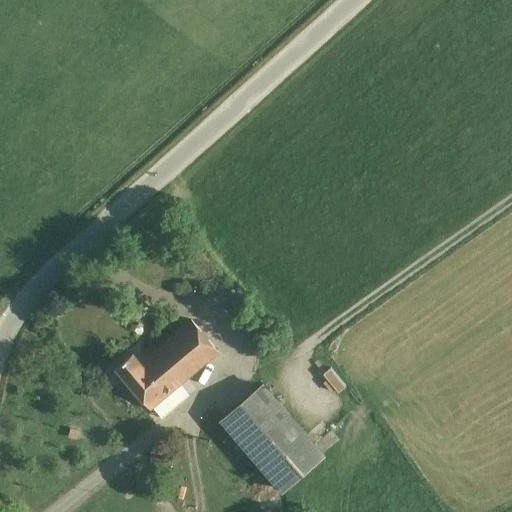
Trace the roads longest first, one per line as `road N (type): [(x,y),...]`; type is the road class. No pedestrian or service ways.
road 1 (tertiary): [(0,344),(46,276),(358,0)]
road 2 (track): [(511,200),(316,341),(302,365),(300,399)]
